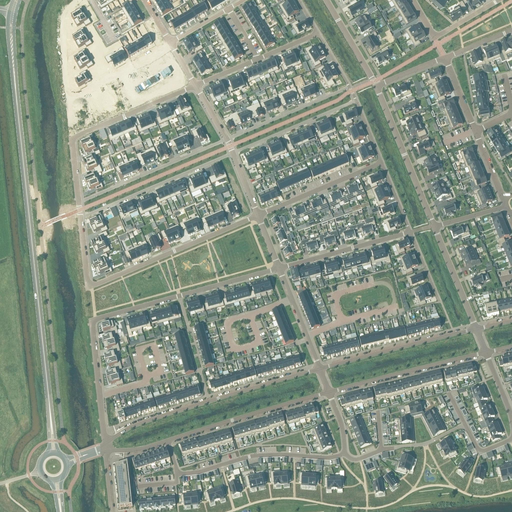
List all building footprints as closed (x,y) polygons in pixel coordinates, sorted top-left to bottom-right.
[(103,0),(97,0),(99,2),(97,3),(101,10),(107,6),(103,0)] [(212,0),(208,3),(212,11),(216,8),(212,0)] [(217,0),(212,0),(216,8),(221,6),(217,0)] [(167,1),(157,7),(160,11),(170,5),(167,1)] [(395,7),(391,9),(394,13),(398,11),(407,5),(405,1),(395,7)] [(285,3),(279,6),(284,14),(296,7),(293,2),(286,5),(285,3)] [(359,2),(348,9),(352,17),(364,10),(359,2)] [(204,3),(199,6),(204,14),(208,11),(204,3)] [(246,7),(242,9),(245,14),(254,8),(251,3),(245,6),(246,7)] [(131,4),(122,9),(124,14),(134,8),(131,4)] [(170,5),(160,11),(163,16),(173,10),(170,5)] [(407,5),(398,11),(400,16),(411,10),(408,5),(407,5)] [(451,13),(450,14),(453,19),(454,18),(454,19),(464,13),(459,5),(454,8),(455,10),(450,13),(451,13)] [(199,6),(195,8),(200,16),(204,14),(199,6)] [(77,13),(71,17),(74,22),(85,16),(85,15),(82,11),(83,10),(82,7),(75,11),(77,13)] [(254,8),(245,14),(247,18),(255,13),(255,14),(258,12),(255,7),(254,8)] [(296,7),(284,14),(287,19),(286,20),(287,23),(294,19),(293,16),(299,12),(296,7)] [(134,8),(124,14),(127,18),(137,13),(134,8)] [(191,11),(195,19),(196,18),(200,16),(195,8),(191,11)] [(411,10),(400,16),(403,20),(413,14),(411,10)] [(191,11),(187,14),(191,21),(196,19),(196,18),(195,19),(191,11)] [(362,19),(356,23),(359,28),(359,29),(370,22),(367,17),(369,15),(368,12),(360,17),(362,19)] [(137,13),(127,18),(129,23),(139,17),(137,13)] [(255,13),(247,18),(250,22),(258,18),(257,17),(255,14),(255,13)] [(187,14),(183,16),(187,24),(191,21),(187,14)] [(413,14),(403,20),(406,25),(416,20),(413,14)] [(85,16),(74,22),(77,27),(83,23),(86,27),(91,24),(86,15),(85,15),(85,16)] [(258,18),(250,22),(252,27),(253,27),(263,21),(265,19),(263,15),(260,17),(260,16),(258,18)] [(183,16),(179,19),(183,26),(187,24),(183,16)] [(139,17),(129,23),(132,27),(142,22),(139,17)] [(179,19),(175,21),(179,29),(183,26),(179,19)] [(168,24),(170,28),(172,27),(175,31),(179,29),(175,21),(168,25),(168,24)] [(217,22),(213,24),(217,30),(224,25),(222,21),(218,23),(217,22)] [(263,21),(253,27),(255,31),(265,25),(263,21)] [(297,22),(292,25),(298,36),(305,33),(304,31),(309,28),(306,22),(299,25),(297,22)] [(359,28),(358,29),(359,30),(360,34),(361,33),(362,34),(368,31),(370,33),(375,30),(370,22),(359,29),(359,28)] [(217,30),(215,31),(217,36),(227,30),(224,25),(217,30)] [(265,25),(255,31),(258,35),(268,30),(265,25)] [(411,28),(405,31),(410,39),(422,32),(418,27),(412,30),(411,28)] [(79,34),(73,38),(76,43),(88,36),(83,28),(77,32),(79,34)] [(227,30),(217,36),(220,40),(230,34),(227,30)] [(268,30),(258,35),(261,40),(270,34),(268,30)] [(422,32),(410,39),(415,47),(420,44),(419,42),(425,38),(422,32)] [(142,38),(147,47),(152,44),(148,37),(150,36),(149,33),(142,38)] [(367,43),(366,43),(368,46),(369,45),(370,47),(372,51),(378,48),(375,43),(377,42),(375,37),(377,36),(375,33),(368,37),(369,40),(367,42),(367,43)] [(230,34),(220,40),(222,44),(232,39),(232,38),(230,34)] [(270,34),(261,40),(263,44),(272,39),(273,39),(270,34)] [(88,36),(76,43),(79,48),(85,45),(86,47),(92,44),(88,36)] [(142,37),(137,40),(143,50),(147,47),(142,38),(142,37)] [(188,41),(184,43),(187,48),(195,43),(192,37),(187,40),(188,41)] [(232,39),(222,44),(225,49),(235,43),(232,38),(232,39)] [(272,39),(263,44),(266,49),(270,47),(275,45),(272,39)] [(504,51),(501,52),(505,61),(508,60),(507,56),(511,53),(511,52),(507,41),(506,39),(501,41),(502,43),(501,43),(504,51)] [(137,40),(133,43),(134,45),(138,52),(143,50),(137,40)] [(195,43),(187,48),(190,53),(195,50),(196,53),(203,49),(201,46),(199,47),(196,42),(195,43)] [(235,43),(225,49),(227,53),(238,47),(235,43)] [(129,45),(124,48),(129,58),(134,55),(130,47),(129,45)] [(130,47),(134,55),(138,52),(134,45),(130,47)] [(505,61),(501,52),(498,53),(495,45),(489,48),(495,61),(500,58),(502,63),(505,61)] [(488,46),(483,49),(484,50),(483,50),(485,55),(486,58),(484,59),(486,65),(489,73),(492,71),(489,63),(495,61),(489,48),(488,46)] [(238,47),(227,53),(230,58),(232,57),(232,56),(240,52),(238,47)] [(308,54),(304,56),(307,61),(310,59),(322,53),(319,47),(314,51),(311,47),(305,50),(308,54)] [(114,54),(120,64),(125,61),(122,56),(125,54),(122,48),(118,50),(119,51),(114,54)] [(383,54),(376,59),(379,65),(384,62),(384,63),(388,61),(388,60),(392,57),(389,51),(390,51),(388,48),(382,51),(383,54)] [(80,56),(74,59),(77,65),(89,58),(84,50),(79,53),(80,56)] [(199,58),(193,61),(196,66),(206,60),(202,52),(197,55),(199,58)] [(230,58),(232,63),(235,61),(236,62),(240,60),(239,59),(243,56),(240,52),(232,56),(232,57),(230,58)] [(114,53),(105,58),(108,64),(112,62),(115,67),(120,64),(114,54),(114,53)] [(293,53),(288,55),(292,67),(293,68),(301,64),(299,58),(296,59),(293,53)] [(322,53),(310,59),(315,67),(321,64),(319,61),(325,58),(322,53)] [(472,58),(471,59),(473,64),(474,63),(476,68),(482,66),(484,71),(485,73),(487,73),(490,74),(489,73),(486,65),(484,59),(481,60),(479,57),(478,53),(471,55),(472,58)] [(285,64),(282,65),(285,71),(288,70),(287,69),(292,67),(288,55),(282,57),(285,64)] [(89,58),(77,65),(80,70),(86,66),(88,69),(94,65),(89,58)] [(274,59),(269,61),(274,72),(279,70),(274,59)] [(206,60),(196,66),(199,71),(209,65),(206,60)] [(269,61),(264,64),(265,64),(269,74),(274,72),(269,61)] [(264,64),(260,66),(264,76),(269,74),(265,64),(264,64)] [(454,68),(457,74),(466,70),(464,64),(454,68)] [(209,65),(199,71),(202,76),(206,73),(207,74),(213,72),(209,65)] [(260,66),(255,68),(260,78),(264,76),(260,66)] [(323,66),(318,70),(323,79),(335,72),(332,66),(325,70),(323,66)] [(255,68),(250,70),(255,80),(260,78),(255,68)] [(250,70),(246,72),(250,82),(255,80),(250,70)] [(437,70),(434,71),(435,71),(426,75),(429,81),(427,82),(428,86),(431,85),(436,82),(435,79),(441,77),(438,70),(437,70)] [(81,78),(75,81),(79,87),(85,84),(85,85),(91,81),(85,71),(80,75),(81,78)] [(335,72),(323,79),(328,88),(335,85),(332,80),(338,77),(335,72)] [(240,76),(234,78),(239,91),(248,87),(246,81),(243,83),(240,76)] [(231,87),(228,89),(231,95),(239,91),(234,78),(229,81),(231,87)] [(312,81),(305,84),(306,87),(310,97),(316,95),(313,89),(316,88),(314,83),(313,83),(312,81)] [(436,82),(431,85),(433,88),(434,88),(436,93),(448,88),(446,82),(439,85),(438,82),(436,82)] [(221,83),(216,86),(220,96),(221,98),(230,95),(227,89),(224,90),(221,83)] [(392,88),(396,97),(402,95),(404,98),(412,95),(410,91),(409,91),(406,85),(398,88),(397,86),(392,88)] [(212,94),(209,96),(213,103),(216,102),(215,98),(220,96),(216,86),(210,88),(212,94)] [(306,87),(297,90),(299,95),(302,94),(305,100),(310,97),(306,87)] [(295,88),(286,92),(292,104),(297,102),(296,100),(299,98),(295,88)] [(446,100),(444,96),(451,94),(450,91),(451,91),(450,89),(449,89),(448,88),(436,93),(438,98),(437,99),(439,103),(446,100)] [(286,92),(278,96),(282,106),(286,104),(286,106),(292,104),(286,92)] [(277,97),(269,100),(273,111),(278,108),(276,103),(279,102),(277,97)] [(413,97),(407,100),(409,106),(403,108),(404,112),(403,112),(404,114),(405,114),(405,115),(419,110),(415,99),(414,100),(413,97)] [(180,108),(177,109),(180,115),(183,114),(192,110),(188,104),(186,104),(184,99),(178,101),(180,108)] [(193,103),(198,114),(204,112),(198,100),(193,103)] [(254,106),(250,107),(254,118),(258,116),(259,118),(264,116),(257,100),(252,102),(254,106)] [(269,100),(260,104),(262,109),(265,108),(268,113),(273,111),(269,100)] [(439,103),(438,103),(439,106),(441,105),(444,110),(455,106),(452,100),(446,103),(445,100),(439,103)] [(455,106),(444,110),(446,115),(457,111),(455,106)] [(168,107),(162,109),(168,122),(177,118),(174,112),(170,113),(168,107)] [(246,108),(241,110),(242,112),(243,113),(247,123),(252,121),(251,119),(254,118),(250,107),(246,109),(246,108)] [(160,118),(157,119),(159,125),(168,122),(162,109),(157,111),(160,118)] [(237,113),(233,115),(238,125),(241,123),(242,125),(247,123),(243,113),(242,112),(241,109),(236,111),(237,113)] [(488,109),(479,111),(479,113),(479,116),(480,116),(483,116),(484,119),(490,117),(489,115),(488,109)] [(349,112),(339,116),(339,118),(343,117),(345,123),(346,126),(353,124),(351,120),(358,117),(355,111),(349,113),(349,112)] [(457,111),(446,115),(448,120),(458,115),(457,111)] [(408,126),(406,127),(408,131),(422,125),(418,114),(410,117),(412,122),(406,124),(408,126)] [(148,115),(143,117),(148,130),(157,126),(154,120),(151,121),(148,115)] [(230,117),(223,120),(227,125),(230,130),(235,128),(234,126),(238,125),(233,115),(229,116),(230,117)] [(458,115),(448,120),(450,125),(460,120),(458,115)] [(140,126),(137,127),(140,133),(148,130),(143,117),(137,120),(140,126)] [(201,118),(205,129),(210,127),(207,117),(201,118)] [(460,120),(450,125),(452,130),(462,125),(460,120)] [(129,121),(124,123),(128,134),(137,130),(135,125),(132,126),(129,121)] [(328,121),(322,123),(328,136),(336,132),(334,126),(331,127),(328,121)] [(124,123),(119,125),(124,136),(128,134),(124,123)] [(320,132),(317,133),(319,139),(328,136),(322,123),(317,125),(320,132)] [(119,125),(115,127),(119,138),(124,136),(119,125)] [(409,134),(411,134),(412,136),(417,134),(419,139),(427,135),(422,125),(408,131),(409,134)] [(352,126),(346,128),(350,136),(350,137),(363,132),(361,127),(354,129),(352,126)] [(111,135),(109,136),(111,141),(119,138),(115,127),(109,129),(111,135)] [(201,128),(193,132),(195,138),(198,137),(201,143),(209,140),(207,136),(205,136),(201,128)] [(498,128),(487,135),(489,137),(490,140),(499,135),(501,134),(498,128)] [(207,132),(211,140),(217,137),(213,130),(207,132)] [(309,130),(304,132),(308,142),(314,140),(314,141),(317,140),(315,134),(312,135),(309,130)] [(304,132),(299,134),(303,144),(308,142),(304,132)] [(363,132),(350,137),(354,146),(360,143),(358,140),(365,138),(363,132)] [(183,133),(178,135),(179,138),(184,151),(190,148),(187,142),(190,141),(189,139),(188,135),(187,134),(185,136),(183,133)] [(299,134),(294,136),(298,144),(297,144),(298,147),(303,144),(299,134)] [(87,140),(81,143),(83,148),(93,144),(91,139),(93,138),(93,136),(92,135),(86,137),(87,140)] [(499,135),(490,140),(491,142),(493,144),(501,139),(499,135)] [(291,144),(287,146),(290,152),(294,150),(292,147),(297,144),(298,144),(294,136),(289,138),(291,144)] [(140,138),(132,141),(134,146),(141,143),(142,142),(140,138)] [(179,138),(170,142),(173,148),(176,147),(178,153),(184,151),(179,138)] [(420,156),(426,154),(425,152),(433,148),(428,138),(421,141),(423,144),(416,147),(420,156)] [(501,139),(493,144),(494,147),(495,149),(504,144),(501,139)] [(279,141),(273,144),(279,156),(287,153),(285,147),(282,148),(279,141)] [(93,144),(83,148),(85,154),(92,151),(93,154),(99,151),(96,143),(93,144)] [(167,143),(155,148),(158,155),(159,154),(162,160),(168,157),(166,150),(169,149),(167,143)] [(271,153),(268,154),(271,160),(279,156),(273,144),(268,146),(271,153)] [(504,144),(495,149),(497,151),(498,154),(507,148),(504,144)] [(362,146),(356,149),(359,157),(372,152),(370,147),(363,149),(362,146)] [(507,148),(498,154),(500,156),(501,158),(501,159),(511,152),(509,147),(507,148)] [(154,148),(145,152),(145,153),(146,153),(150,164),(155,162),(155,161),(155,160),(158,159),(154,148)] [(471,149),(460,153),(462,159),(473,154),(471,149)] [(261,150),(255,153),(260,163),(259,163),(260,164),(265,162),(266,163),(269,162),(266,156),(263,157),(261,150)] [(372,152),(359,157),(362,164),(369,162),(368,160),(374,158),(372,152)] [(141,154),(137,156),(141,166),(144,164),(145,166),(150,164),(146,153),(145,153),(141,155),(141,154)] [(255,153),(250,155),(255,165),(259,163),(260,163),(255,153)] [(473,154),(462,159),(464,164),(475,159),(473,154)] [(250,155),(245,157),(248,164),(245,165),(247,171),(256,167),(255,165),(250,155)] [(438,164),(439,164),(437,158),(438,158),(436,155),(431,157),(432,160),(424,163),(425,164),(423,164),(425,168),(426,168),(427,169),(438,164)] [(94,156),(83,161),(85,167),(98,161),(95,156),(94,157),(94,156)] [(346,156),(341,158),(345,166),(349,164),(346,156)] [(137,159),(129,163),(133,173),(138,171),(136,165),(139,164),(137,159)] [(475,159),(464,164),(466,168),(467,168),(477,164),(475,159)] [(98,161),(85,167),(87,172),(94,169),(95,172),(101,169),(98,161)] [(129,163),(124,165),(128,175),(133,173),(129,163)] [(477,164),(467,168),(469,173),(480,168),(478,163),(477,164)] [(427,169),(429,175),(437,172),(438,175),(444,172),(442,169),(441,170),(438,164),(427,169)] [(124,165),(116,168),(118,173),(120,172),(123,178),(128,175),(124,165)] [(215,176),(209,178),(212,184),(227,178),(224,171),(221,172),(219,167),(212,169),(215,176)] [(480,168),(469,173),(471,177),(482,173),(480,168)] [(315,169),(310,171),(313,179),(318,177),(315,169)] [(308,170),(303,172),(307,181),(311,179),(308,170)] [(482,173),(471,177),(473,182),(484,177),(482,173)] [(373,174),(366,177),(370,186),(371,189),(377,186),(376,183),(383,181),(380,174),(374,177),(373,174)] [(96,175),(85,180),(87,185),(100,180),(97,175),(96,175)] [(202,175),(196,177),(201,190),(211,186),(208,180),(205,181),(202,175)] [(193,186),(189,188),(193,198),(202,194),(200,190),(201,190),(196,177),(190,180),(193,186)] [(484,177),(473,182),(475,187),(486,183),(484,177)] [(431,190),(433,194),(434,193),(435,194),(447,189),(445,183),(448,182),(447,179),(439,182),(440,185),(432,188),(433,189),(431,190)] [(100,180),(87,185),(89,190),(95,188),(96,191),(103,188),(102,186),(100,180)] [(181,181),(175,184),(176,184),(180,195),(189,191),(187,186),(184,188),(181,181)] [(281,182),(277,184),(280,192),(285,190),(281,182)] [(356,183),(351,186),(356,198),(361,196),(362,198),(366,196),(361,185),(358,187),(356,183)] [(176,184),(171,186),(176,197),(180,195),(176,184)] [(273,188),(268,190),(273,200),(278,198),(276,194),(279,192),(276,184),(272,185),(273,188)] [(171,186),(166,188),(171,199),(176,197),(171,186)] [(348,191),(344,193),(348,201),(356,198),(351,186),(346,188),(348,191)] [(378,187),(372,190),(375,198),(388,193),(386,188),(379,190),(378,187)] [(166,188),(162,190),(166,201),(171,199),(166,188)] [(262,189),(257,191),(258,194),(257,195),(259,201),(260,200),(262,205),(268,202),(263,192),(262,189)] [(435,194),(437,200),(445,197),(446,201),(452,198),(450,194),(447,189),(435,194)] [(490,195),(488,190),(481,192),(480,189),(473,192),(474,196),(476,195),(478,200),(490,195)] [(159,198),(156,199),(158,204),(166,201),(162,190),(156,193),(159,198)] [(268,190),(263,192),(268,202),(273,200),(268,190)] [(339,191),(334,193),(339,204),(343,202),(345,205),(349,203),(348,201),(344,193),(341,194),(339,191)] [(331,199),(327,200),(331,210),(336,208),(335,207),(340,205),(339,204),(334,193),(329,195),(331,199)] [(388,193),(375,198),(379,207),(385,204),(384,201),(390,199),(388,193)] [(221,194),(217,196),(221,206),(225,204),(221,194)] [(479,206),(480,210),(487,207),(486,204),(493,201),(492,199),(491,196),(490,195),(478,200),(480,206),(479,206)] [(150,197),(144,199),(149,212),(158,208),(155,202),(152,203),(150,197)] [(320,198),(315,200),(320,211),(319,211),(320,212),(329,208),(325,200),(322,201),(320,198)] [(141,208),(138,210),(141,216),(149,212),(144,199),(138,202),(141,208)] [(311,206),(308,207),(311,215),(319,211),(320,211),(315,200),(310,202),(311,206)] [(453,213),(459,211),(456,205),(457,204),(455,201),(449,204),(451,206),(443,210),(444,211),(442,212),(444,215),(445,215),(446,216),(449,215),(449,217),(454,215),(453,213)] [(236,202),(223,207),(226,213),(230,212),(232,218),(239,216),(237,210),(239,209),(236,202)] [(131,203),(125,205),(130,216),(132,219),(139,216),(138,212),(136,207),(133,209),(131,203)] [(122,213),(120,215),(122,219),(130,216),(125,205),(120,208),(122,213)] [(303,205),(298,207),(303,218),(311,215),(308,207),(305,209),(304,206),(303,205)] [(384,206),(378,208),(381,217),(390,213),(390,215),(395,213),(392,206),(385,209),(384,206)] [(294,213),(291,215),(293,220),(294,222),(295,225),(299,223),(298,220),(303,218),(298,207),(293,209),(294,213)] [(115,208),(110,209),(114,218),(118,216),(115,208)] [(223,211),(214,214),(219,225),(224,222),(222,217),(225,215),(223,211)] [(95,220),(89,222),(91,228),(104,222),(100,214),(94,217),(95,220)] [(214,214),(210,216),(214,227),(219,225),(214,214)] [(491,218),(493,224),(503,220),(500,215),(491,218)] [(210,216),(201,220),(203,225),(206,223),(209,229),(214,227),(210,216)] [(279,217),(271,220),(273,227),(277,225),(278,229),(286,226),(285,222),(288,221),(286,216),(283,218),(282,217),(279,218),(279,217)] [(198,217),(189,221),(194,234),(200,231),(197,225),(201,223),(198,217)] [(369,219),(364,221),(365,223),(368,234),(374,233),(373,229),(376,228),(373,217),(369,219)] [(391,219),(383,222),(384,225),(386,224),(389,232),(396,230),(395,228),(401,225),(398,219),(392,221),(391,219)] [(503,220),(493,224),(496,229),(505,225),(503,220)] [(189,221),(180,225),(182,230),(182,231),(186,229),(189,236),(194,234),(189,221)] [(104,222),(91,228),(94,233),(100,230),(102,233),(108,230),(104,222)] [(365,223),(356,225),(358,233),(362,232),(363,236),(368,234),(365,223)] [(178,225),(170,229),(175,242),(181,239),(178,233),(181,232),(180,230),(178,225)] [(356,225),(347,228),(351,239),(356,238),(355,234),(358,233),(356,225)] [(507,231),(505,225),(496,229),(498,235),(507,231)] [(280,232),(276,233),(278,239),(289,234),(290,234),(291,234),(288,229),(287,229),(286,226),(278,229),(280,232)] [(342,226),(337,227),(340,238),(344,237),(345,241),(351,239),(347,228),(343,229),(342,226)] [(454,229),(450,230),(451,232),(453,239),(461,236),(462,239),(470,235),(469,232),(466,233),(463,227),(455,231),(454,229)] [(164,231),(161,233),(164,239),(166,238),(169,244),(175,242),(170,231),(165,233),(164,231)] [(509,236),(507,231),(498,235),(500,240),(498,241),(499,244),(505,241),(504,238),(509,236)] [(99,239),(91,243),(94,248),(106,243),(104,238),(108,236),(106,232),(98,236),(99,239)] [(328,234),(331,246),(336,244),(335,241),(339,240),(337,232),(328,234)] [(319,237),(321,245),(325,244),(326,247),(331,246),(328,234),(328,233),(322,235),(322,236),(319,237)] [(289,234),(278,239),(280,244),(281,243),(284,242),(285,246),(293,243),(293,242),(290,234),(289,234)] [(315,238),(310,239),(313,251),(319,249),(318,246),(321,245),(319,237),(318,234),(314,235),(315,238)] [(159,235),(147,240),(150,247),(151,246),(154,252),(161,249),(158,242),(162,241),(159,235)] [(310,239),(301,242),(303,250),(307,249),(308,252),(313,251),(310,239)] [(407,239),(402,240),(403,243),(395,246),(399,255),(405,252),(404,249),(410,246),(407,239)] [(506,244),(505,241),(499,244),(500,247),(503,246),(505,251),(511,248),(511,243),(511,242),(506,244)] [(287,249),(283,251),(286,257),(293,254),(293,253),(296,251),(295,247),(297,246),(295,242),(293,242),(293,243),(285,246),(287,249)] [(106,243),(94,248),(96,254),(103,251),(104,254),(110,251),(106,243)] [(146,243),(138,247),(142,257),(148,255),(145,249),(148,248),(146,243)] [(468,248),(469,251),(461,254),(462,255),(460,256),(462,260),(463,259),(464,260),(476,255),(474,249),(477,248),(476,245),(468,248)] [(138,247),(133,249),(138,259),(142,257),(138,247)] [(383,248),(377,249),(381,262),(386,261),(387,263),(390,262),(388,253),(385,254),(383,248)] [(133,249),(125,253),(127,257),(130,256),(132,262),(138,259),(133,249)] [(372,251),(373,258),(370,258),(372,265),(381,262),(377,249),(372,251)] [(102,260),(94,263),(96,269),(109,264),(106,258),(108,258),(106,254),(100,257),(102,260)] [(359,257),(362,268),(371,265),(369,259),(366,260),(365,255),(359,257)] [(403,266),(416,261),(414,255),(407,258),(406,255),(400,258),(403,266)] [(479,261),(476,255),(464,260),(466,266),(474,263),(475,266),(481,264),(479,260),(479,261)] [(357,269),(362,268),(359,257),(354,258),(357,269)] [(354,258),(349,259),(352,270),(357,269),(354,258)] [(345,266),(342,266),(343,273),(352,270),(349,259),(343,261),(345,266)] [(334,275),(342,273),(341,267),(338,268),(336,261),(330,262),(334,275)] [(418,266),(416,261),(403,266),(407,274),(413,272),(412,269),(418,266)] [(322,272),(323,278),(334,275),(330,262),(324,264),(326,271),(322,272)] [(109,264),(96,269),(98,275),(104,272),(106,275),(112,272),(109,264)] [(315,277),(316,277),(321,275),(318,264),(312,266),(313,267),(315,277)] [(308,268),(310,277),(310,279),(316,278),(316,277),(315,277),(313,267),(308,268)] [(306,281),(305,278),(302,270),(297,271),(300,282),(306,281)] [(293,278),(291,278),(293,284),(300,282),(297,271),(291,273),(293,278)] [(470,281),(471,282),(470,283),(471,287),(473,286),(473,287),(476,286),(477,288),(482,286),(481,284),(486,282),(483,276),(486,275),(485,272),(477,275),(478,278),(470,281)] [(407,278),(411,287),(423,281),(421,275),(415,278),(413,275),(407,278)] [(263,282),(266,293),(273,291),(272,287),(271,288),(269,280),(263,282)] [(258,283),(261,294),(266,293),(263,282),(258,283)] [(252,285),(254,292),(251,292),(253,299),(256,298),(255,296),(261,294),(258,283),(252,285)] [(429,293),(427,288),(420,290),(419,287),(413,290),(416,298),(429,293)] [(253,299),(251,292),(248,293),(247,289),(244,289),(241,290),(244,301),(253,299)] [(244,301),(241,290),(236,292),(239,303),(244,301)] [(239,303),(236,292),(231,293),(234,304),(239,303)] [(226,299),(223,300),(225,306),(234,304),(231,293),(225,295),(226,299)] [(298,296),(300,301),(309,298),(307,293),(298,296)] [(416,298),(420,307),(426,304),(425,301),(431,298),(429,293),(416,298)] [(215,309),(224,306),(222,300),(219,301),(217,294),(212,295),(215,309)] [(215,309),(212,295),(206,297),(208,304),(205,305),(206,311),(215,309)] [(311,303),(309,298),(300,301),(302,306),(311,303)] [(192,301),(195,312),(196,314),(205,312),(203,305),(200,306),(198,299),(192,301)] [(192,301),(186,302),(189,313),(195,312),(192,301)] [(304,311),(312,308),(311,303),(302,306),(304,311)] [(485,307),(484,307),(485,311),(486,311),(487,317),(493,316),(491,304),(491,303),(485,304),(485,307)] [(491,304),(493,316),(499,315),(499,313),(498,313),(496,303),(497,303),(496,303),(491,304)] [(174,320),(181,318),(180,312),(178,313),(176,308),(171,309),(174,320)] [(282,313),(280,308),(272,312),(274,317),(282,313)] [(306,316),(314,312),(312,308),(304,311),(306,316)] [(168,322),(174,320),(171,309),(165,311),(168,322)] [(163,323),(168,322),(165,311),(160,312),(163,323)] [(155,312),(149,314),(152,325),(157,323),(158,323),(155,314),(155,312)] [(155,314),(158,323),(157,323),(158,325),(163,323),(160,312),(155,314)] [(308,320),(316,317),(314,312),(306,316),(308,320)] [(274,317),(276,321),(284,318),(282,313),(274,317)] [(144,315),(138,316),(142,328),(147,327),(147,328),(151,327),(149,321),(146,321),(144,315)] [(142,328),(138,316),(133,318),(137,331),(142,329),(142,328)] [(316,317),(308,320),(310,325),(318,322),(316,317)] [(439,317),(432,319),(434,330),(440,328),(439,323),(441,323),(439,317)] [(129,326),(126,327),(129,336),(132,335),(131,332),(137,331),(133,318),(127,319),(129,326)] [(276,321),(273,323),(274,327),(278,326),(286,323),(284,318),(276,321)] [(421,322),(424,332),(429,331),(426,320),(421,322)] [(117,331),(115,322),(101,325),(103,331),(110,329),(111,332),(117,331)] [(318,322),(310,325),(312,330),(320,327),(318,322)] [(424,332),(421,322),(416,324),(419,335),(424,333),(424,332)] [(280,331),(288,327),(286,323),(278,326),(280,331)] [(411,325),(405,326),(408,337),(414,336),(411,325)] [(282,336),(290,332),(288,327),(280,331),(282,336)] [(102,338),(103,343),(117,340),(115,334),(118,334),(117,331),(111,332),(112,335),(102,338)] [(292,337),(290,332),(282,336),(284,340),(292,337)] [(292,337),(284,340),(286,345),(294,342),(292,337)] [(360,348),(357,337),(352,338),(355,349),(360,348)] [(119,348),(117,340),(103,343),(105,349),(112,347),(113,350),(119,348)] [(345,352),(350,351),(347,340),(342,341),(342,343),(345,352)] [(328,348),(327,346),(319,348),(321,354),(323,353),(324,358),(330,357),(328,348)] [(119,348),(113,350),(114,353),(104,356),(105,361),(119,358),(117,352),(120,351),(119,348)] [(291,356),(295,367),(301,365),(299,360),(301,360),(299,354),(291,356)] [(286,358),(290,368),(295,367),(291,356),(286,358)] [(500,367),(503,366),(504,369),(510,367),(507,356),(501,358),(502,361),(499,361),(500,367)] [(115,368),(121,366),(119,358),(105,361),(107,367),(114,365),(115,368)] [(284,370),(290,368),(286,358),(281,359),(284,370)] [(276,362),(279,371),(284,370),(281,359),(276,361),(276,362)] [(274,372),(271,363),(271,361),(265,363),(269,374),(274,372)] [(274,372),(274,373),(279,371),(276,362),(271,363),(274,372)] [(263,375),(269,374),(265,363),(260,364),(263,375)] [(263,375),(260,364),(255,366),(258,377),(263,375)] [(472,364),(466,366),(468,377),(474,375),(474,373),(477,372),(476,367),(472,367),(472,364)] [(106,373),(107,379),(121,375),(119,370),(122,369),(121,366),(115,368),(116,371),(106,373)] [(460,367),(463,378),(468,377),(466,366),(460,367)] [(457,379),(463,378),(460,367),(455,368),(455,370),(457,379)] [(242,382),(246,380),(244,372),(244,371),(243,369),(238,371),(239,373),(242,382)] [(452,382),(452,381),(449,371),(444,372),(446,383),(452,382)] [(437,384),(443,383),(440,372),(435,373),(437,384)] [(432,386),(437,384),(435,373),(429,375),(432,386)] [(229,375),(229,374),(224,376),(224,377),(227,387),(232,385),(232,384),(229,375)] [(116,383),(117,386),(123,384),(121,375),(107,379),(109,385),(116,383)] [(429,375),(424,376),(426,387),(432,386),(429,375)] [(418,377),(418,378),(421,389),(421,388),(426,387),(424,376),(418,377)] [(415,391),(421,389),(421,388),(421,389),(418,378),(413,379),(415,391)] [(407,381),(410,392),(415,391),(413,379),(407,381)] [(215,380),(207,382),(209,387),(210,386),(212,391),(217,390),(215,381),(215,380)] [(402,383),(404,393),(405,393),(410,392),(407,381),(401,382),(402,383)] [(396,384),(399,395),(405,394),(405,393),(404,393),(402,383),(396,384)] [(200,395),(198,390),(201,389),(199,384),(191,386),(194,397),(200,395)] [(391,386),(393,397),(399,395),(396,384),(391,386)] [(189,399),(194,397),(191,386),(186,388),(189,399)] [(385,386),(379,387),(382,398),(387,397),(388,397),(385,387),(385,386)] [(387,397),(388,398),(393,397),(391,386),(385,387),(388,397),(387,397)] [(382,398),(379,387),(374,389),(376,400),(382,398)] [(472,393),(474,398),(474,399),(486,394),(484,389),(483,390),(483,389),(480,390),(479,387),(472,389),(473,393),(472,393)] [(181,389),(184,400),(189,399),(186,388),(181,389)] [(176,394),(176,393),(179,402),(184,400),(181,389),(175,391),(176,394)] [(368,402),(374,401),(371,391),(365,392),(368,402)] [(360,394),(360,392),(354,394),(357,405),(362,404),(360,394)] [(365,392),(360,394),(362,404),(362,405),(368,403),(368,402),(365,392)] [(165,395),(168,404),(171,404),(171,405),(174,404),(171,395),(171,393),(166,395),(165,395)] [(165,394),(160,395),(163,406),(168,404),(165,395),(166,395),(165,394)] [(348,395),(351,407),(357,405),(354,394),(348,395)] [(479,407),(486,404),(485,401),(488,400),(487,399),(488,398),(486,394),(474,399),(474,398),(473,399),(476,405),(478,404),(479,407)] [(163,406),(160,395),(154,397),(158,408),(163,406)] [(345,406),(346,408),(351,407),(348,395),(343,397),(343,400),(340,401),(342,407),(345,406)] [(147,399),(151,410),(156,408),(153,398),(147,399)] [(142,401),(146,412),(151,410),(147,399),(142,401)] [(141,414),(141,413),(146,412),(142,401),(137,403),(137,404),(141,414)] [(414,404),(416,414),(422,413),(421,410),(426,409),(424,402),(414,404)] [(132,405),(136,416),(141,414),(141,413),(141,414),(137,404),(132,405)] [(410,413),(411,416),(416,414),(414,404),(404,407),(406,414),(410,413)] [(490,406),(487,407),(486,404),(479,407),(482,415),(483,415),(493,411),(491,407),(490,406)] [(136,416),(132,405),(127,407),(131,418),(136,416)] [(310,418),(316,416),(316,414),(319,413),(317,407),(314,408),(313,405),(307,407),(310,418)] [(122,409),(125,419),(126,419),(131,418),(127,407),(122,409)] [(310,418),(307,407),(302,408),(302,410),(305,419),(310,418)] [(126,420),(126,419),(125,419),(122,409),(115,411),(117,418),(118,417),(120,422),(126,420)] [(297,411),(299,421),(300,421),(305,419),(302,410),(297,411)] [(424,416),(427,421),(438,415),(435,410),(424,416)] [(297,411),(291,413),(294,424),(300,422),(300,421),(299,421),(297,411)] [(492,418),(495,417),(494,416),(495,416),(493,411),(483,415),(482,415),(480,416),(483,422),(485,421),(486,424),(493,421),(492,418)] [(285,414),(289,425),(294,424),(291,413),(285,414)] [(285,425),(282,414),(276,416),(280,427),(285,425)] [(441,420),(438,415),(427,421),(430,426),(441,420)] [(276,416),(271,417),(274,428),(280,427),(276,416)] [(269,430),(274,428),(271,417),(265,419),(265,420),(266,420),(269,430)] [(361,417),(350,422),(352,427),(363,423),(361,417)] [(265,420),(260,421),(263,432),(269,430),(266,420),(265,420)] [(432,431),(443,425),(441,420),(430,426),(432,431)] [(255,423),(258,433),(257,433),(258,434),(263,432),(260,421),(255,423)] [(486,424),(487,427),(485,428),(488,434),(490,433),(500,429),(498,424),(497,423),(494,424),(493,421),(486,424)] [(252,435),(257,433),(258,433),(255,423),(255,422),(249,424),(252,435)] [(352,427),(354,432),(365,428),(363,423),(352,427)] [(244,426),(247,436),(252,435),(249,424),(244,426)] [(435,436),(446,431),(443,425),(432,431),(435,436)] [(247,436),(244,426),(238,427),(241,438),(247,436)] [(315,436),(325,431),(323,426),(312,430),(315,436)] [(241,438),(238,427),(232,429),(236,440),(241,438)] [(354,432),(357,438),(367,433),(365,428),(354,432)] [(490,433),(493,442),(500,439),(499,436),(502,434),(501,433),(502,433),(500,429),(490,433)] [(230,431),(224,433),(227,444),(233,442),(230,431)] [(325,431),(315,436),(317,441),(327,437),(325,431)] [(222,445),(227,444),(224,433),(219,434),(222,445)] [(359,443),(369,439),(367,433),(357,438),(359,443)] [(222,445),(219,434),(213,436),(216,446),(216,447),(218,447),(222,445)] [(213,436),(207,437),(211,448),(216,447),(216,446),(213,436)] [(207,437),(202,439),(205,450),(211,448),(207,437)] [(319,446),(329,442),(327,437),(317,441),(319,446)] [(443,451),(453,446),(448,437),(441,441),(442,444),(440,445),(443,451)] [(200,451),(200,452),(205,450),(202,439),(197,441),(200,451)] [(372,444),(369,439),(359,443),(361,449),(372,444)] [(191,442),(194,453),(200,451),(197,441),(197,440),(191,442)] [(186,444),(189,454),(194,453),(191,442),(186,444)] [(329,442),(319,446),(321,452),(332,448),(329,442)] [(186,444),(180,445),(183,456),(189,454),(186,444)] [(457,455),(453,446),(443,451),(446,457),(448,456),(450,459),(457,455)] [(165,460),(170,459),(167,449),(162,451),(165,460)] [(162,451),(157,453),(160,462),(161,463),(161,465),(166,463),(165,460),(162,451)] [(160,462),(157,453),(152,454),(155,464),(155,465),(161,463),(160,462)] [(400,462),(399,463),(412,466),(413,460),(410,459),(411,457),(411,456),(402,453),(400,462)] [(136,470),(141,469),(138,459),(133,461),(136,470)] [(461,468),(458,471),(459,472),(464,475),(465,473),(466,472),(472,464),(466,460),(466,461),(464,460),(459,467),(461,468)] [(113,467),(114,469),(116,469),(120,508),(130,507),(130,502),(127,468),(128,468),(128,462),(121,465),(113,467)] [(373,462),(364,466),(367,471),(375,468),(373,462)] [(398,462),(396,472),(406,475),(406,473),(407,472),(410,472),(412,466),(399,463),(400,462),(398,462)] [(505,466),(496,469),(498,477),(500,476),(501,476),(502,479),(507,478),(508,477),(506,466),(505,466)] [(476,478),(475,480),(481,481),(482,481),(483,478),(484,478),(485,478),(486,470),(484,469),(484,468),(478,467),(476,477),(476,478)] [(280,472),(270,472),(271,483),(273,483),(274,483),(275,486),(281,485),(280,474),(281,474),(280,472)] [(281,474),(280,474),(281,485),(284,485),(288,485),(288,482),(289,482),(291,482),(291,481),(290,473),(281,474)] [(299,483),(301,483),(302,483),(302,486),(308,487),(309,475),(310,475),(310,474),(300,473),(299,478),(299,483)] [(389,473),(383,478),(391,488),(392,489),(396,486),(397,485),(395,482),(396,481),(397,481),(392,474),(390,475),(389,473)] [(255,475),(245,477),(247,487),(249,487),(250,487),(251,490),(256,488),(257,488),(255,477),(255,475)] [(255,477),(257,488),(259,488),(264,487),(263,484),(265,483),(266,483),(264,475),(255,477)] [(309,475),(308,487),(315,487),(315,484),(317,484),(319,484),(319,476),(310,475),(309,475)] [(344,477),(334,477),(334,478),(334,490),(337,490),(341,490),(341,487),(342,487),(344,487),(344,477)] [(334,478),(324,478),(324,487),(326,487),(328,487),(328,490),(331,490),(332,490),(334,490),(334,478)] [(239,482),(230,484),(232,492),(233,494),(234,496),(239,494),(240,494),(239,490),(241,490),(239,482)] [(381,482),(372,483),(374,491),(376,491),(376,495),(378,494),(383,494),(383,492),(381,482)] [(214,490),(214,491),(217,501),(220,501),(223,500),(223,497),(224,496),(226,496),(226,495),(223,488),(214,490)] [(208,492),(204,493),(207,501),(208,501),(210,500),(211,503),(214,502),(217,501),(214,491),(214,490),(214,489),(207,491),(208,492)] [(200,494),(190,495),(192,506),(193,506),(198,505),(198,502),(199,502),(201,502),(200,494)] [(167,499),(168,507),(169,507),(168,506),(172,506),(176,506),(175,495),(173,495),(173,498),(167,499)] [(190,495),(181,496),(181,502),(181,504),(183,504),(185,504),(185,507),(190,506),(192,506),(190,495)] [(153,499),(154,508),(161,507),(160,499),(160,496),(158,497),(158,500),(157,500),(157,499),(153,499)] [(151,508),(154,508),(153,499),(153,497),(151,497),(151,500),(150,500),(150,499),(146,500),(147,509),(147,508),(151,508)] [(144,508),(144,509),(147,509),(146,500),(146,498),(144,498),(144,501),(139,502),(139,509),(140,509),(144,508)]
